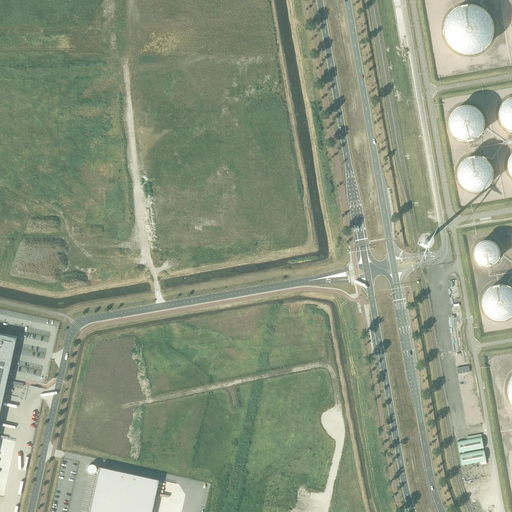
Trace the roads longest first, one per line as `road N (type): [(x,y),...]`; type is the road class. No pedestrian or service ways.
road 1 (unclassified): [(367,271),(81,322),(66,351),(32,511)]
road 2 (unclassified): [(403,0),(444,240),(437,258),(393,266)]
road 3 (primary): [(320,0),(367,271)]
road 4 (primary): [(393,266),(347,0)]
road 5 (track): [(125,57),(140,224),(159,306)]
road 6 (primary): [(442,511),(393,266)]
road 7 (primary): [(367,271),(412,511)]
road 8 (unknown): [(459,266),(437,279),(457,420),(462,428),(487,424)]
road 9 (unknown): [(56,397),(31,394),(26,403),(3,511)]
